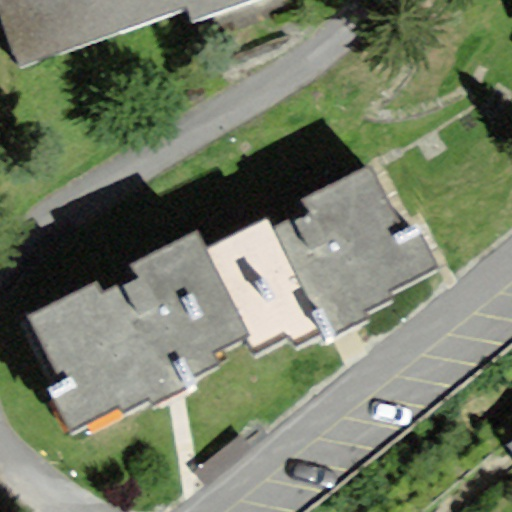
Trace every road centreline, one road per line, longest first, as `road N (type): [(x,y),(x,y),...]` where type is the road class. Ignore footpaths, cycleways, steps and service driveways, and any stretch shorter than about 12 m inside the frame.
road 1 (residential): [(389,0),(94,196),(12,254),(0,273)]
road 2 (residential): [(192,511),(511,260)]
